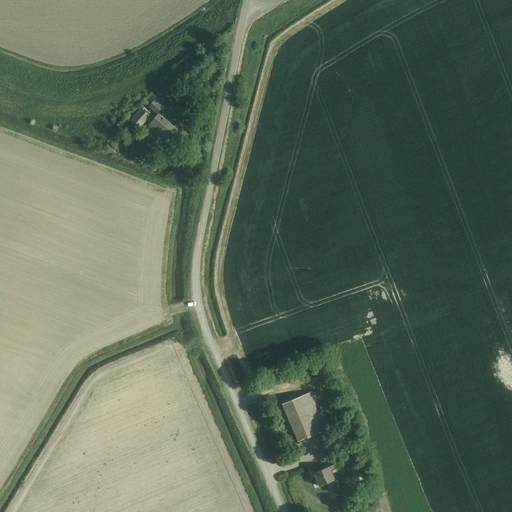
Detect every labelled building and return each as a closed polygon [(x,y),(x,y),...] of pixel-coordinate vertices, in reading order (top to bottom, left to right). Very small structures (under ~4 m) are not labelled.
[(171,108),(169,96),(160,98),(162,110),(171,108)] [(156,113),(162,107),(154,100),(149,107),(156,113)] [(139,128),(150,114),(144,108),(142,110),(141,109),(131,121),(139,128)] [(163,140),(170,132),(177,138),(183,131),(181,129),(181,130),(175,125),(174,127),(158,114),(148,126),(163,140)] [(297,442),(325,430),(309,392),(282,404),(297,442)] [(330,472),(336,469),(334,464),(327,467),(326,464),(319,467),(320,470),(313,473),(319,487),(326,484),(329,492),(337,489),(330,472)]
